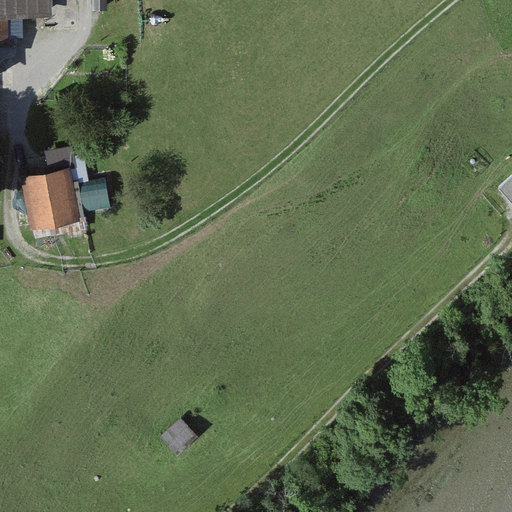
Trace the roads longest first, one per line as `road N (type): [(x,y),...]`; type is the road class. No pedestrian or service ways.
road 1 (track): [(453,0),(246,190),(142,254),(57,264),(16,242),(8,203),(17,114)]
road 2 (track): [(511,248),(227,511)]
